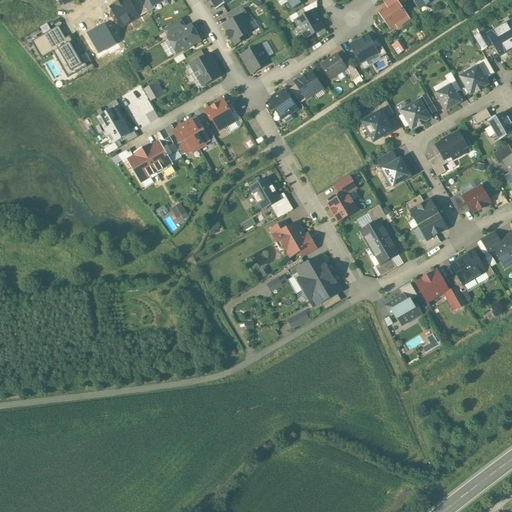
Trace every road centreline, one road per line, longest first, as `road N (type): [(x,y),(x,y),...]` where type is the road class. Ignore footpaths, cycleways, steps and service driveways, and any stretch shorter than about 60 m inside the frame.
road 1 (residential): [(361,301),(222,375),(0,406)]
road 2 (residential): [(247,96),(361,301)]
road 3 (residential): [(466,238),(411,145),(505,90),(511,102)]
road 4 (track): [(432,462),(373,303),(361,301)]
road 5 (residential): [(466,238),(361,301)]
road 6 (residential): [(132,139),(236,78)]
